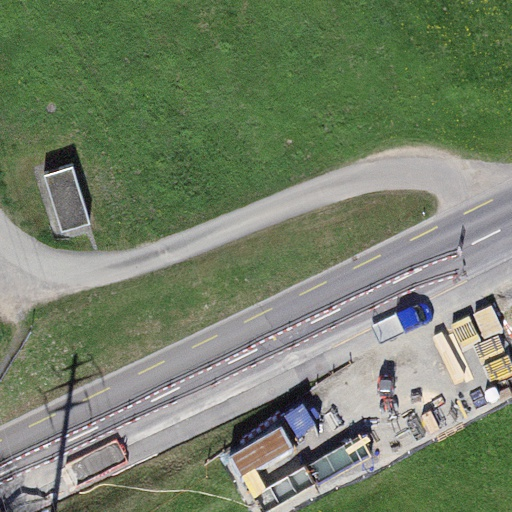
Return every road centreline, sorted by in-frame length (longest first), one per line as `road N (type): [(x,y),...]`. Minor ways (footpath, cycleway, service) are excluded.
road 1 (secondary): [(511,224),(0,474)]
road 2 (track): [(511,208),(432,176),(374,175),(118,265),(64,266),(34,257)]
